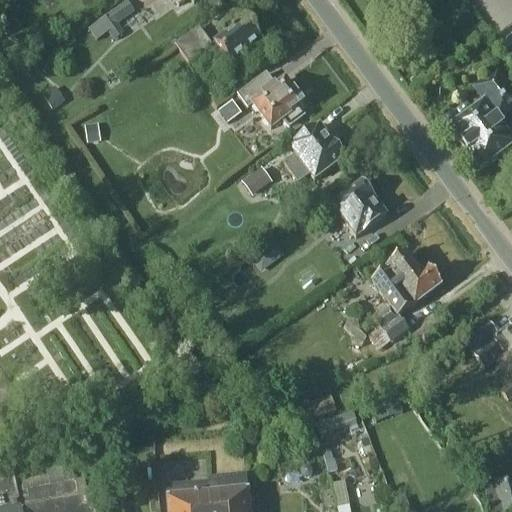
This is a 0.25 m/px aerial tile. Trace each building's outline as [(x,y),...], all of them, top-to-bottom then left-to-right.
[(134,13),(126,2),(88,30),(96,42),(108,34),(113,42),(124,34),(117,25),(134,13)] [(14,20),(1,29),(8,39),(20,30),(14,20)] [(264,47),(245,22),(239,26),(236,22),(225,31),(227,34),(214,44),(216,46),(213,48),(198,28),(174,46),(189,66),(208,52),(215,61),(222,56),(232,70),(264,47)] [(450,130),(480,172),(511,148),(511,141),(499,123),(511,113),(511,94),(497,74),(473,91),(484,105),(450,130)] [(275,89),(266,77),(238,97),(248,110),(252,107),(271,132),(282,123),(288,131),(304,119),(298,111),(304,107),(303,106),(305,104),(303,98),(299,95),(296,96),(285,81),(275,89)] [(52,112),(65,103),(55,89),(42,98),(52,112)] [(218,113),(227,126),(241,116),(232,103),(218,113)] [(101,144),(98,126),(84,128),(86,146),(101,144)] [(309,176),(314,183),(344,161),(319,128),(290,150),(295,158),(284,166),(298,185),(309,176)] [(252,199),(272,184),(261,170),(241,185),(252,199)] [(332,207),(356,240),(386,218),(361,185),(332,207)] [(429,272),(428,273),(422,277),(405,256),(385,272),(386,273),(371,284),(390,310),(374,323),(392,346),(411,331),(401,318),(412,309),(414,311),(442,289),(429,272)] [(511,360),(511,327),(498,338),(488,325),(463,344),(484,370),(506,353),(511,360)] [(511,386),(502,395),(508,402),(511,398),(511,386)] [(425,416),(441,406),(431,392),(416,402),(425,416)] [(331,397),(311,405),(316,419),(336,412),(331,397)] [(398,403),(390,406),(394,418),(402,415),(398,403)] [(511,471),(511,457),(498,464),(503,476),(511,471)] [(74,482),(71,467),(46,472),(47,477),(15,483),(15,481),(0,484),(0,511),(94,511),(91,495),(87,496),(84,480),(74,482)] [(167,490),(168,511),(248,511),(245,477),(207,481),(208,486),(167,490)] [(511,511),(511,477),(493,484),(495,488),(484,491),(490,511),(511,511)] [(408,511),(404,499),(395,503),(398,511),(408,511)]
